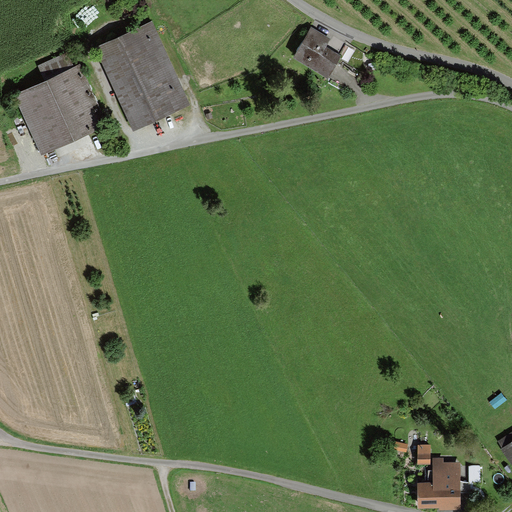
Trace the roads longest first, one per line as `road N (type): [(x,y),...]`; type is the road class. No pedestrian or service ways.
road 1 (track): [(511,111),(447,94),(401,99),(0,182)]
road 2 (track): [(0,432),(7,440),(248,470),(410,511)]
road 3 (residential): [(511,80),(374,41),(297,0)]
